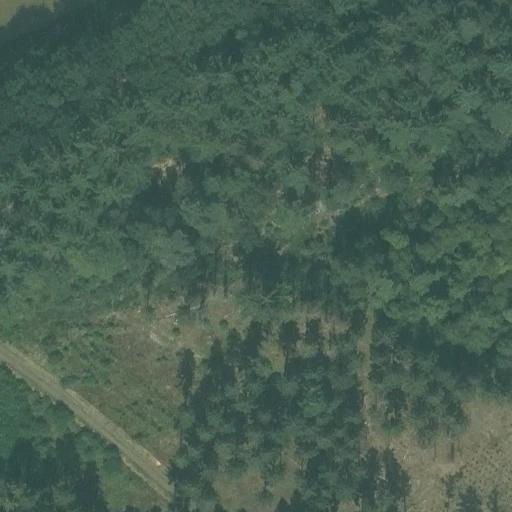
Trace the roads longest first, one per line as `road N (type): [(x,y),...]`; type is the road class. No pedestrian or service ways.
road 1 (track): [(0,315),(212,511)]
road 2 (unclassified): [(243,0),(0,119)]
